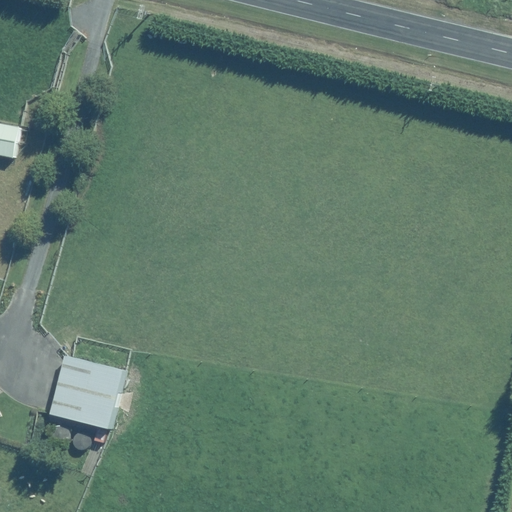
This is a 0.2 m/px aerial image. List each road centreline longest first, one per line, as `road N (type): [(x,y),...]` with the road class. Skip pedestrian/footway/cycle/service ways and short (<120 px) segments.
road 1 (unknown): [(108,0),(22,321),(0,329)]
road 2 (secondary): [(294,0),(511,53)]
